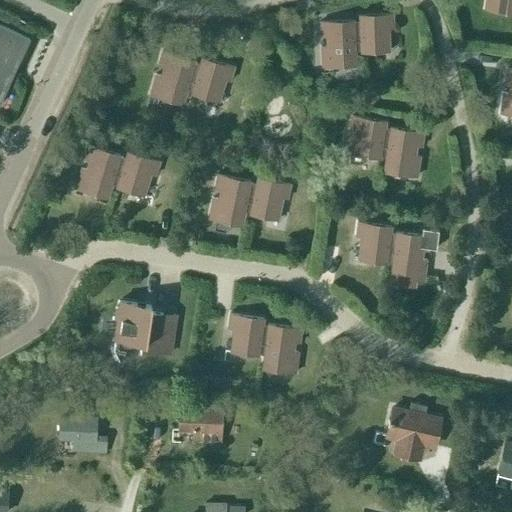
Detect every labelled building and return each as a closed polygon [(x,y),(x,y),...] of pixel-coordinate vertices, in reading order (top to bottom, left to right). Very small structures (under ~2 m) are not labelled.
[(511,0),(485,0),(484,8),(493,10),(494,2),(511,4),(511,0)] [(358,20),(353,20),(354,50),(355,50),(360,50),(360,51),(390,49),(389,49),(385,49),(384,28),(392,27),(392,12),(358,14),(358,20)] [(353,20),(353,19),(319,21),(320,36),(328,35),(328,44),(320,45),(321,66),(330,65),(330,57),(355,56),(355,50),(354,50),(353,20)] [(0,100),(29,38),(0,24),(0,100)] [(193,61),(194,61),(194,60),(162,51),(157,65),(165,67),(163,76),(155,74),(149,94),(158,96),(160,89),(184,95),(186,90),(185,90),(193,61)] [(199,62),(194,61),(193,61),(185,90),(186,90),(190,91),(190,92),(219,100),(215,98),(221,78),(229,80),(233,66),(200,57),(199,62)] [(511,68),(506,68),(504,82),(511,84),(510,93),(502,91),(499,112),(508,113),(509,106),(511,105),(511,68)] [(390,127),(389,127),(384,126),(385,120),(351,115),(349,130),(357,131),(354,152),(350,151),(350,152),(379,157),(380,156),(385,157),(390,127)] [(385,157),(384,162),(408,166),(407,174),(416,176),(419,155),(411,154),(413,145),(421,146),(423,131),(389,126),(389,127),(390,127),(385,157)] [(119,155),(120,155),(120,154),(87,144),(83,158),(91,161),(88,169),(80,167),(74,187),(83,190),(85,182),(109,189),(111,184),(111,183),(119,155)] [(124,156),(120,155),(119,155),(111,183),(111,184),(116,185),(116,186),(144,195),(144,194),(140,193),(147,172),(154,175),(159,160),(126,151),(124,156)] [(249,181),(250,181),(250,180),(217,173),(214,188),(222,190),(220,199),(212,197),(208,217),(217,219),(218,211),(243,216),(244,210),(243,210),(249,181)] [(255,182),(250,181),(249,181),(243,210),(244,210),(249,211),(249,212),(278,218),(278,217),(274,217),(279,196),(286,198),(289,183),(256,176),(255,182)] [(395,232),(390,231),(391,225),(357,221),(355,236),(363,237),(360,258),(357,257),(356,258),(386,262),(386,261),(391,261),(392,261),(395,232)] [(420,246),(427,247),(435,248),(437,230),(422,228),(421,234),(420,246)] [(427,250),(427,247),(420,246),(421,234),(395,231),(395,232),(392,261),(391,261),(390,267),(415,270),(414,278),(423,280),(426,259),(418,258),(419,249),(427,250)] [(170,352),(175,315),(149,311),(150,305),(119,300),(118,301),(119,301),(114,337),(113,337),(113,338),(140,342),(139,348),(170,352)] [(267,323),(262,323),(263,317),(229,313),(227,328),(235,329),(232,349),(228,349),(228,350),(258,354),(258,353),(263,353),(264,353),(267,323)] [(264,353),(263,353),(262,359),(287,363),(286,371),(295,372),(298,351),(290,350),(291,341),(299,342),(301,327),(267,323),(264,353)] [(426,404),(410,401),(408,410),(392,406),(391,412),(390,412),(388,418),(387,422),(386,428),(387,428),(386,434),(397,437),(394,447),(419,453),(421,443),(433,445),(439,417),(424,414),(426,404)] [(76,406),(75,414),(75,417),(59,417),(59,437),(73,437),(72,450),(105,452),(106,435),(94,435),(95,415),(83,414),(84,407),(76,406)] [(220,440),(221,408),(202,407),(202,410),(179,409),(178,429),(193,429),(192,439),(220,440)] [(511,441),(504,439),(498,471),(511,474),(511,441)] [(243,511),(244,504),(224,504),(224,503),(204,502),(204,511),(243,511)]
